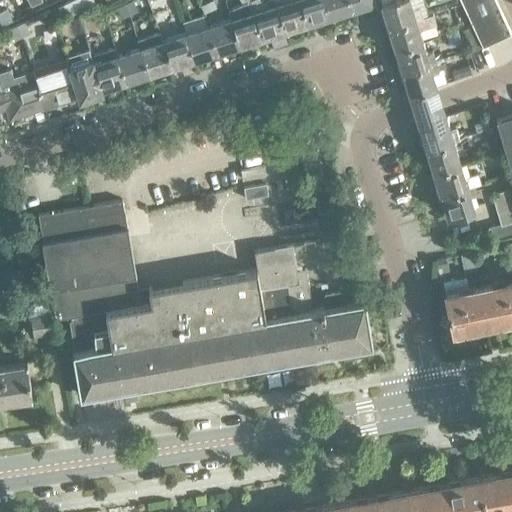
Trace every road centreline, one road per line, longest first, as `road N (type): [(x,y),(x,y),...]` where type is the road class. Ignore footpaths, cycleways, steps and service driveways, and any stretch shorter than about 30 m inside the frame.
road 1 (primary): [(0,475),(427,411)]
road 2 (residential): [(0,167),(331,56),(344,100)]
road 3 (residential): [(427,411),(407,300),(361,150),(366,124)]
road 4 (unclassified): [(366,124),(511,70)]
